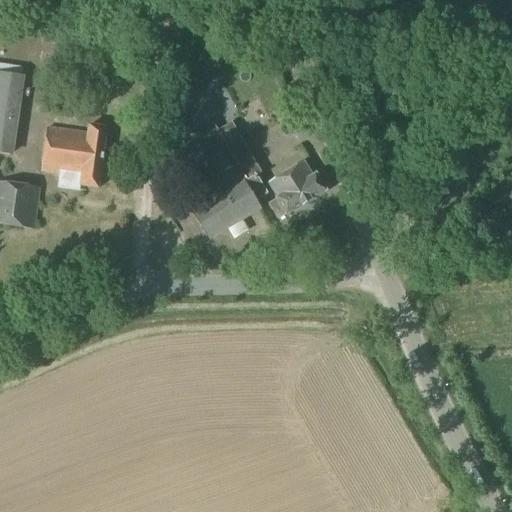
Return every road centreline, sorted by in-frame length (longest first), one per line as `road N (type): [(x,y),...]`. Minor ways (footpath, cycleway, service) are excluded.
road 1 (track): [(0,372),(137,316),(340,308),(388,289)]
road 2 (unclassified): [(0,343),(110,294),(311,284),(349,274),(372,252)]
road 3 (tertiary): [(485,511),(372,252)]
road 4 (tertiary): [(372,252),(274,20)]
road 5 (unclassified): [(372,252),(511,89)]
road 6 (unclassified): [(274,20),(82,0)]
